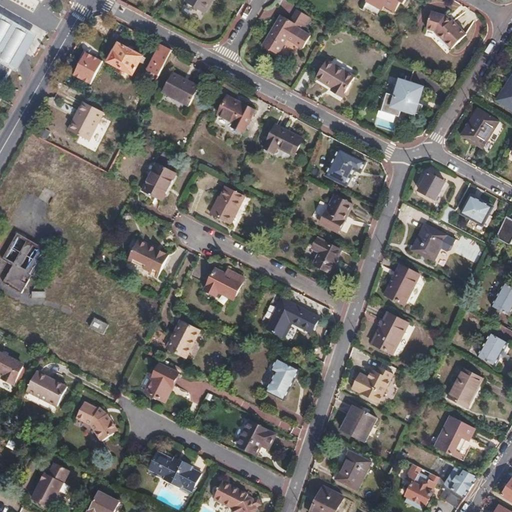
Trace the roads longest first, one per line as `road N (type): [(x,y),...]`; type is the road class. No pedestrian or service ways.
road 1 (residential): [(288,511),(405,157)]
road 2 (residential): [(224,65),(405,157)]
road 3 (secondary): [(89,0),(0,155)]
road 4 (residential): [(430,152),(510,22)]
road 5 (residential): [(96,0),(224,65)]
